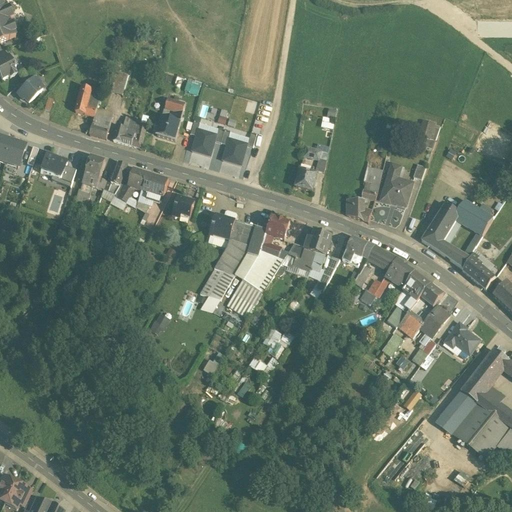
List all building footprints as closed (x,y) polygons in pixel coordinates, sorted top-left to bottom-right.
[(0,0),(0,45),(15,39),(14,35),(15,35),(12,27),(10,28),(8,22),(13,20),(8,9),(3,11),(2,9),(4,8),(0,0)] [(491,0),(473,0),(473,14),(491,14),(491,0)] [(0,61),(0,80),(2,84),(8,80),(9,82),(17,78),(13,72),(15,71),(8,58),(6,58),(0,61)] [(117,74),(111,95),(123,99),(128,77),(117,74)] [(26,81),(17,89),(21,93),(30,85),(26,81)] [(21,93),(17,98),(22,103),(23,102),(28,107),(42,93),(38,89),(38,86),(35,83),(32,83),(30,85),(21,93)] [(188,84),(185,94),(198,98),(201,87),(188,84)] [(82,90),(76,116),(95,121),(96,118),(97,112),(101,100),(100,100),(102,94),(82,90)] [(53,103),(47,102),(44,113),(49,115),(53,103)] [(185,108),(167,103),(165,111),(177,114),(183,116),(185,108)] [(177,114),(174,125),(180,126),(183,116),(177,114)] [(112,122),(96,118),(95,121),(92,130),(109,134),(112,122)] [(322,129),(334,131),(335,125),(330,124),(331,120),(324,119),(322,129)] [(174,125),(162,121),(161,127),(158,136),(157,140),(175,145),(180,126),(174,125)] [(192,137),(198,139),(200,134),(202,127),(196,125),(192,137)] [(140,127),(135,150),(141,152),(147,129),(140,127)] [(109,134),(92,130),(90,138),(107,143),(109,134)] [(118,130),(114,145),(131,149),(135,137),(127,135),(128,132),(118,130)] [(226,134),(220,132),(218,139),(216,146),(222,147),(226,134)] [(216,146),(218,139),(200,134),(198,139),(193,155),(212,161),(216,146)] [(231,135),(226,134),(222,147),(227,149),(229,143),(231,135)] [(251,136),(248,147),(254,149),(256,137),(251,136)] [(12,147),(0,143),(0,167),(4,169),(12,147)] [(248,147),(229,143),(227,149),(223,164),(242,169),(248,147)] [(25,152),(12,147),(4,169),(17,174),(25,152)] [(322,154),(307,150),(305,159),(319,163),(322,154)] [(26,169),(32,171),(38,154),(32,152),(26,169)] [(55,160),(44,156),(40,167),(43,168),(40,177),(52,181),(51,185),(61,189),(67,171),(68,167),(54,162),(55,160)] [(105,165),(91,161),(83,187),(93,190),(97,192),(105,165)] [(327,164),(319,163),(317,173),(324,175),(327,164)] [(128,170),(119,167),(112,187),(120,191),(123,183),(128,170)] [(392,167),(381,204),(390,207),(391,205),(406,209),(411,191),(411,190),(396,186),(398,180),(401,169),(392,167)] [(426,170),(418,167),(413,180),(422,182),(426,170)] [(77,175),(67,171),(61,189),(71,192),(77,175)] [(307,174),(301,172),(297,190),(313,194),(318,176),(307,174)] [(147,177),(133,173),(128,190),(128,191),(132,192),(142,194),(147,177)] [(169,183),(147,177),(142,194),(149,197),(162,200),(164,201),(169,183)] [(413,184),(398,180),(396,186),(411,190),(413,184)] [(108,184),(102,183),(99,194),(104,195),(108,184)] [(93,190),(83,187),(81,194),(85,195),(91,197),(93,190)] [(120,191),(112,187),(109,196),(115,199),(120,191)] [(125,189),(118,203),(124,206),(127,201),(132,192),(128,191),(128,190),(125,189)] [(377,196),(363,193),(362,200),(375,203),(377,196)] [(81,194),(80,194),(77,202),(83,204),(85,195),(81,194)] [(162,200),(149,197),(147,203),(160,207),(162,200)] [(138,206),(127,201),(124,206),(136,212),(138,206)] [(195,205),(179,201),(174,220),(181,222),(182,219),(190,222),(195,205)] [(363,203),(347,203),(347,218),(362,223),(363,203)] [(493,221),(463,203),(457,214),(453,220),(454,221),(474,233),(482,238),(493,221)] [(149,210),(138,206),(136,212),(146,217),(149,210)] [(446,207),(435,222),(448,231),(454,221),(453,220),(457,214),(446,207)] [(236,217),(227,215),(226,216),(224,222),(235,225),(236,225),(237,219),(236,217)] [(146,217),(144,222),(152,225),(154,219),(146,217)] [(224,222),(216,220),(210,239),(230,245),(235,225),(224,222)] [(290,226),(272,220),(267,234),(266,238),(273,240),(284,243),(286,238),(289,239),(291,233),(288,232),(290,226)] [(448,231),(435,222),(422,243),(444,258),(449,249),(442,245),(445,241),(442,239),(448,231)] [(235,225),(230,245),(228,252),(215,275),(235,280),(248,259),(255,231),(236,225),(235,225)] [(279,261),(261,256),(263,247),(266,238),(267,234),(255,231),(248,259),(235,280),(244,286),(264,298),(285,264),(278,262),(279,261)] [(314,233),(312,241),(309,240),(306,251),(305,252),(317,256),(323,236),(314,233)] [(482,238),(474,233),(460,256),(468,261),(482,238)] [(323,236),(317,256),(325,258),(328,251),(330,252),(332,247),(329,246),(331,239),(323,236)] [(273,240),(266,238),(263,247),(270,249),(273,240)] [(368,246),(352,240),(346,254),(362,261),(363,259),(368,246)] [(375,249),(368,246),(363,259),(369,262),(375,249)] [(270,249),(263,247),(261,256),(279,261),(282,253),(270,249)] [(306,251),(295,247),(288,259),(296,261),(302,263),(305,252),(306,251)] [(398,262),(375,249),(369,262),(390,274),(398,262)] [(460,256),(449,249),(444,258),(462,271),(468,261),(460,256)] [(317,256),(305,252),(302,263),(296,261),(293,269),(310,275),(312,272),(314,265),(317,256)] [(362,261),(346,254),(343,263),(358,270),(362,261)] [(325,258),(317,256),(314,265),(322,268),(322,269),(327,271),(331,259),(325,258)] [(478,259),(473,256),(469,262),(470,262),(474,265),(478,259)] [(331,259),(327,271),(316,287),(324,292),(331,281),(334,274),(340,262),(331,259)] [(403,266),(398,262),(386,280),(391,283),(392,286),(399,290),(410,272),(408,271),(407,268),(404,269),(403,266)] [(474,265),(470,262),(462,273),(486,292),(492,284),(484,277),(485,274),(474,265)] [(322,268),(314,265),(312,272),(320,275),(322,269),(322,268)] [(355,286),(361,290),(371,273),(365,269),(355,286)] [(410,272),(399,290),(403,292),(414,275),(410,272)] [(215,275),(200,300),(221,305),(235,280),(215,275)] [(430,288),(414,275),(403,292),(402,294),(416,305),(420,300),(430,288)] [(382,286),(376,283),(369,295),(375,298),(382,286)] [(511,313),(511,290),(505,284),(493,297),(511,314),(511,313)] [(264,298),(244,286),(236,299),(256,311),(264,298)] [(316,287),(313,292),(321,297),(324,292),(316,287)] [(430,288),(420,300),(423,302),(433,310),(442,298),(430,288)] [(370,307),(375,298),(369,295),(367,293),(362,303),(370,307)] [(352,310),(359,299),(351,295),(345,306),(352,310)] [(416,305),(409,314),(413,317),(418,310),(417,309),(423,302),(420,300),(416,305)] [(424,325),(420,331),(426,336),(432,341),(449,319),(436,309),(424,325)] [(413,317),(409,314),(404,321),(419,332),(420,331),(424,325),(413,317)] [(404,321),(397,329),(413,341),(419,332),(404,321)] [(164,338),(170,326),(161,322),(157,329),(155,329),(150,339),(158,342),(160,338),(164,338)] [(467,332),(460,326),(446,346),(453,351),(455,348),(470,358),(480,344),(466,334),(467,332)] [(272,334),(263,349),(273,355),(277,347),(287,353),(294,342),(286,337),(284,341),(272,334)] [(425,350),(431,343),(432,341),(426,336),(419,345),(425,350)] [(395,337),(387,349),(395,355),(403,343),(395,337)] [(431,343),(425,350),(423,353),(421,352),(413,363),(421,369),(436,347),(431,343)] [(511,365),(494,352),(488,361),(503,372),(511,379),(511,365)] [(409,366),(402,360),(396,367),(404,373),(409,366)] [(488,361),(469,387),(484,398),(490,390),(503,372),(488,361)] [(279,366),(273,363),(262,382),(268,385),(279,366)] [(252,372),(264,376),(267,368),(255,364),(252,372)] [(469,387),(462,397),(468,401),(477,408),(510,433),(511,434),(511,419),(500,410),(484,398),(469,387)] [(246,389),(238,402),(244,404),(251,392),(246,389)] [(490,390),(484,398),(500,410),(505,402),(490,390)] [(461,396),(436,429),(452,441),(453,440),(444,433),(468,401),(462,397),(461,396)] [(468,401),(444,433),(453,440),(477,408),(468,401)] [(510,433),(477,408),(453,440),(486,465),(496,453),(510,433)] [(228,438),(232,433),(232,432),(219,424),(212,436),(220,440),(222,435),(228,438)] [(511,434),(510,433),(496,453),(505,458),(511,461),(511,434)] [(245,439),(239,435),(236,441),(242,445),(245,439)] [(239,448),(233,458),(243,464),(249,453),(239,448)] [(15,482),(3,477),(1,481),(2,481),(0,484),(0,501),(5,504),(15,482)] [(15,482),(5,504),(17,509),(19,504),(27,488),(15,482)] [(27,488),(19,504),(24,507),(32,491),(27,488)] [(43,503),(37,500),(30,511),(47,511),(51,504),(47,502),(43,503)]
